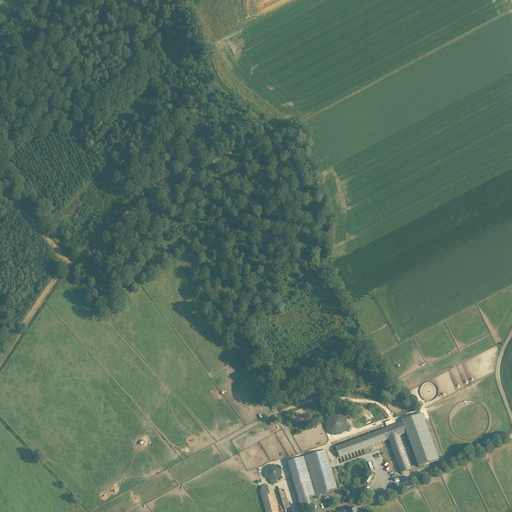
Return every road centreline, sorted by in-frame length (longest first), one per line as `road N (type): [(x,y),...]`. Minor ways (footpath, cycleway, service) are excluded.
road 1 (track): [(111,0),(151,93),(210,171),(511,10)]
road 2 (track): [(356,502),(382,500),(511,437)]
